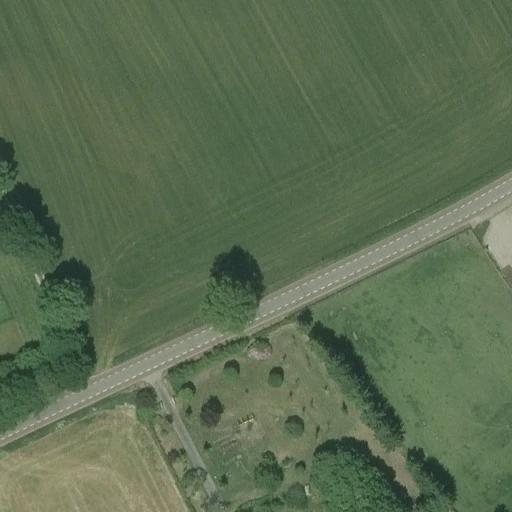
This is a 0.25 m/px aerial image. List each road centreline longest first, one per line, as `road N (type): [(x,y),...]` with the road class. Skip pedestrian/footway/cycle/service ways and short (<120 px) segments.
road 1 (tertiary): [(0,435),(511,184)]
road 2 (unknown): [(85,395),(0,179)]
